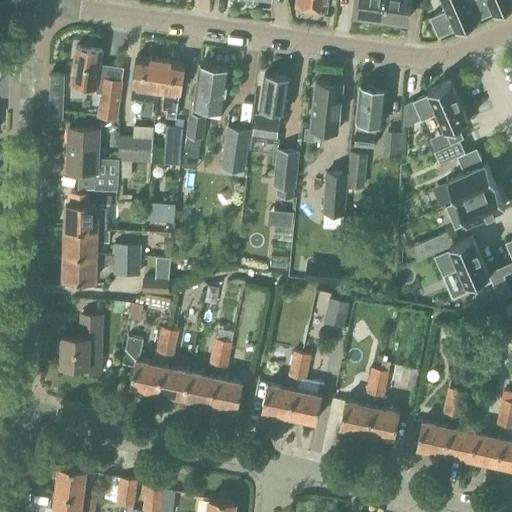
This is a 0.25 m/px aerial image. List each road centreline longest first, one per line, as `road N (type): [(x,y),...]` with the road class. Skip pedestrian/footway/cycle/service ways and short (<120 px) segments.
road 1 (residential): [(27,6),(403,59),(477,47)]
road 2 (residential): [(27,6),(14,287),(28,310),(21,409)]
road 3 (residential): [(21,409),(278,468)]
road 4 (residential): [(278,468),(502,511)]
